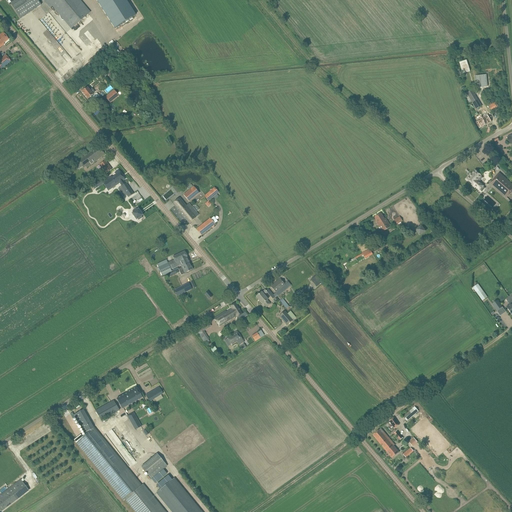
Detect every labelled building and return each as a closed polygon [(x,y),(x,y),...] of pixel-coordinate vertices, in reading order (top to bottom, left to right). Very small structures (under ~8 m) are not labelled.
[(15,0),(11,3),(10,3),(21,18),(41,5),(39,3),(37,0),(15,0)] [(43,0),(46,3),(50,8),(52,6),(71,29),(90,12),(79,0),(43,0)] [(96,0),(114,26),(135,13),(126,0),(96,0)] [(0,56),(0,68),(1,69),(10,61),(6,55),(2,58),(0,56)] [(465,71),(471,69),(468,59),(462,61),(465,71)] [(108,76),(115,71),(117,69),(114,66),(106,73),(108,76)] [(93,87),(104,82),(101,75),(89,80),(93,87)] [(486,75),(475,76),(476,81),(480,81),(480,87),(487,86),(486,75)] [(87,87),(82,92),(87,99),(93,94),(95,92),(92,89),(93,88),(90,85),(87,87)] [(482,106),(472,90),(471,91),(471,90),(466,92),(467,94),(476,109),(482,106)] [(114,91),(106,97),(110,103),(112,101),(119,96),(115,91),(114,91)] [(495,102),(488,106),(491,111),(499,107),(495,102)] [(488,115),(483,117),(482,118),(482,117),(478,119),(479,121),(476,122),(479,129),(492,122),(488,115)] [(94,148),(77,160),(78,162),(82,167),(83,168),(85,166),(86,168),(101,157),(105,154),(98,145),(94,148)] [(105,161),(99,164),(103,171),(105,173),(111,170),(105,161)] [(111,176),(102,182),(108,191),(120,183),(122,186),(121,186),(128,197),(133,194),(126,183),(125,184),(123,181),(125,180),(118,170),(114,173),(116,175),(112,178),(111,176)] [(471,174),(466,179),(480,191),(480,190),(482,192),(485,188),(483,187),(483,186),(479,182),(483,178),(481,176),(475,170),(472,174),(471,174)] [(511,184),(499,173),(490,183),(507,198),(511,191),(511,184)] [(193,186),(183,195),(189,202),(199,193),(193,186)] [(214,187),(204,196),(208,201),(219,193),(214,187)] [(179,198),(172,204),(179,212),(182,209),(183,210),(185,209),(185,210),(188,208),(189,210),(192,207),(189,203),(185,206),(179,198)] [(182,209),(179,212),(189,223),(196,218),(195,217),(199,215),(196,212),(199,209),(196,205),(193,208),(192,207),(189,210),(188,208),(185,210),(185,209),(183,210),(182,209)] [(134,206),(130,209),(131,210),(130,211),(134,217),(135,216),(136,218),(140,215),(139,213),(140,213),(136,207),(135,208),(134,206)] [(376,221),(378,225),(383,232),(391,227),(386,218),(385,219),(381,213),(374,217),(376,220),(376,221)] [(201,235),(205,232),(215,224),(210,218),(196,229),(201,235)] [(421,226),(416,230),(420,235),(425,231),(421,226)] [(384,238),(389,246),(402,238),(397,230),(384,238)] [(343,265),(346,270),(365,259),(373,255),(370,250),(343,265)] [(181,267),(190,263),(185,251),(173,257),(175,262),(174,262),(173,260),(168,263),(171,269),(180,265),(181,267)] [(168,263),(158,267),(162,276),(172,272),(171,269),(168,263)] [(193,269),(190,263),(181,267),(178,269),(181,275),(185,274),(184,273),(193,269)] [(309,278),(317,287),(322,283),(315,276),(312,278),(311,276),(309,278)] [(270,287),(273,291),(275,293),(273,295),(275,298),(278,295),(276,293),(285,285),(280,279),(270,287)] [(174,290),(177,296),(192,289),(189,283),(174,290)] [(337,288),(342,295),(345,293),(343,289),(342,290),(339,287),(337,288)] [(261,292),(256,297),(262,304),(263,304),(266,307),(270,304),(267,300),(268,300),(264,295),(267,292),(266,291),(265,290),(262,292),(261,292)] [(289,306),(282,298),(279,300),(286,309),(289,306)] [(497,311),(502,307),(498,300),(492,304),(497,311)] [(237,317),(238,317),(242,314),(235,303),(230,306),(232,309),(237,317)] [(237,317),(232,309),(226,312),(226,311),(214,318),(219,326),(236,316),(237,317)] [(279,316),(287,325),(292,321),(285,311),(279,316)] [(196,330),(201,337),(204,342),(209,339),(205,334),(204,331),(209,328),(208,327),(210,325),(208,322),(196,330)] [(232,345),(242,339),(237,331),(227,338),(232,345)] [(260,338),(257,333),(253,336),(252,336),(255,342),(256,341),(260,338)] [(127,393),(116,399),(122,409),(142,397),(136,386),(127,392),(127,393)] [(146,395),(149,402),(163,394),(159,387),(146,395)] [(114,400),(95,411),(101,420),(119,410),(114,400)] [(403,417),(407,421),(418,412),(414,407),(403,417)] [(82,410),(74,415),(84,433),(88,431),(90,433),(76,444),(109,484),(123,501),(125,499),(135,511),(166,511),(143,484),(141,485),(127,469),(93,428),(82,410)] [(131,413),(127,416),(135,430),(142,426),(135,415),(134,412),(131,413)] [(389,421),(392,425),(394,428),(399,425),(394,418),(389,421)] [(392,458),(399,452),(394,446),(395,445),(381,429),(373,435),(392,458)] [(400,440),(403,438),(398,430),(395,433),(400,440)] [(409,441),(414,446),(418,442),(414,437),(409,441)] [(406,458),(413,452),(410,448),(403,454),(406,458)] [(152,478),(168,466),(158,453),(142,466),(152,478)] [(161,471),(153,478),(157,483),(165,476),(161,471)] [(201,511),(174,478),(156,493),(172,511),(201,511)]
